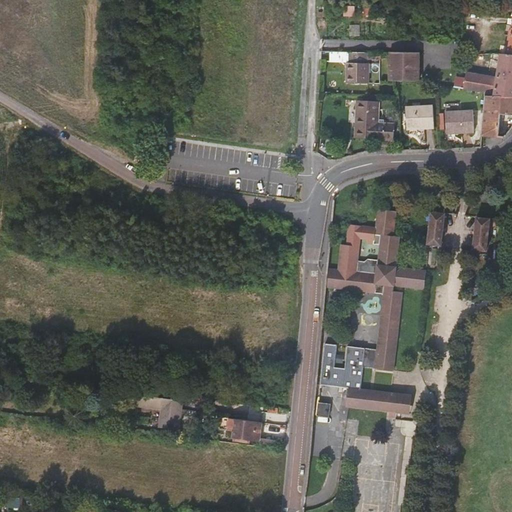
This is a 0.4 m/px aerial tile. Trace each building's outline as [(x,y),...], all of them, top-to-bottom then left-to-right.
[(368,60),(368,52),(353,52),(348,52),(348,53),(348,62),(348,63),(347,63),(347,83),(369,83),(369,63),(368,63),(368,60)] [(389,57),(389,52),(368,52),(368,60),(381,60),(380,58),(385,59),(385,57),(389,57)] [(389,52),(389,57),(389,81),(398,81),(420,81),(420,53),(389,52)] [(348,62),(348,53),(331,53),(331,62),(348,62)] [(511,55),(508,55),(501,54),(497,77),(466,72),(464,81),(455,79),(454,87),(473,90),(485,92),(485,96),(511,96),(511,55)] [(511,96),(485,96),(483,135),(498,137),(500,113),(511,114),(511,96)] [(380,101),(362,100),(361,107),(356,107),(354,137),(393,140),(394,125),(378,125),(380,101)] [(434,128),(433,105),(405,107),(407,130),(434,128)] [(474,132),(473,109),(446,111),(447,134),(474,132)] [(375,228),(374,234),(380,234),(379,245),(377,260),(369,259),(366,259),(363,261),(358,260),(359,246),(346,244),(341,244),(338,266),(423,276),(422,289),(424,289),(426,269),(401,266),(397,261),(399,237),(393,236),(396,211),(377,208),(375,228)] [(443,251),(446,219),(432,217),(428,250),(443,251)] [(486,251),(490,218),(488,218),(476,217),(473,249),(486,251)] [(349,225),(346,244),(359,246),(360,239),(367,240),(367,244),(379,245),(380,234),(374,234),(375,228),(349,225)] [(381,314),(400,317),(403,291),(393,290),(394,285),(422,289),(423,276),(338,266),(338,269),(329,268),(327,287),(375,293),(376,284),(384,285),(381,314)] [(378,337),(397,339),(400,317),(381,314),(378,337)] [(397,339),(378,337),(377,349),(347,345),(344,368),(334,367),(336,344),(325,343),(320,384),(348,388),(347,390),(357,391),(360,370),(362,370),(362,366),(394,370),(397,339)] [(400,413),(403,393),(360,388),(362,370),(360,370),(357,391),(347,390),(346,406),(400,413)] [(412,394),(403,393),(400,413),(410,414),(412,394)] [(179,429),(182,401),(139,395),(138,406),(162,410),(160,426),(179,429)] [(330,404),(318,402),(316,415),(328,416),(330,404)] [(261,422),(225,417),(225,425),(228,425),(228,429),(234,430),(233,437),(259,440),(261,422)]
